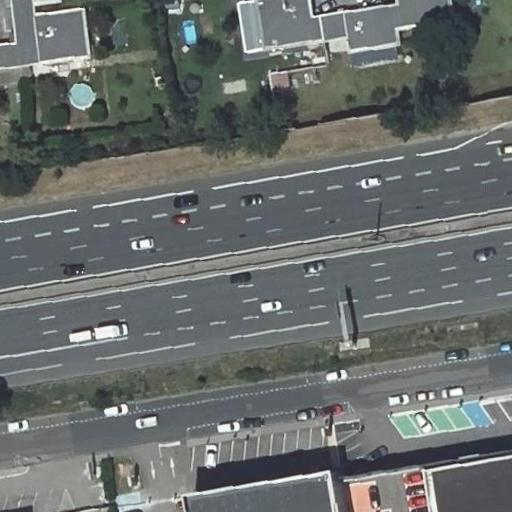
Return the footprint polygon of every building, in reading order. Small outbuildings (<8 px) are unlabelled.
[(35,0),(12,0),(16,47),(22,46),(23,67),(41,65),(37,18),(35,0)] [(269,51),(328,42),(328,40),(325,17),(317,18),(314,0),(272,0),(262,2),(269,51)] [(401,0),(402,6),(398,7),(402,31),(459,23),(455,0),(401,0)] [(402,31),(398,7),(325,17),(328,40),(352,37),(353,52),(404,44),(402,31)] [(92,60),(88,13),(37,18),(41,65),(92,60)] [(0,69),(23,67),(22,46),(16,47),(0,48),(0,69)] [(511,511),(511,460),(426,475),(431,511),(511,511)] [(347,511),(342,473),(198,493),(201,511),(347,511)]
